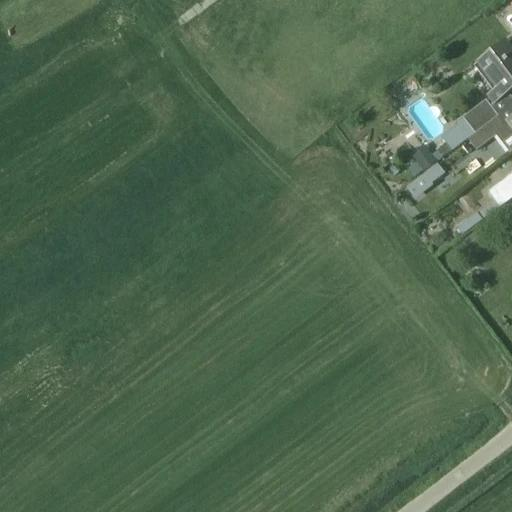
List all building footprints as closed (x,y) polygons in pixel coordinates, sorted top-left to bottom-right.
[(498,91),(489,99),(496,107),(511,94),(511,51),(507,45),(479,67),(498,91)] [(442,160),(468,140),(498,118),(491,109),(486,103),(463,120),(466,123),(459,128),(462,133),(437,153),(442,160)] [(498,118),(468,140),(476,151),(496,137),(510,156),(511,154),(511,121),(505,127),(498,118)] [(426,173),(408,187),(420,202),(451,178),(424,144),(412,154),(426,173)] [(511,177),(488,195),(495,203),(500,210),(511,201),(511,177)] [(492,216),(500,210),(495,203),(486,209),(492,216)] [(483,222),(477,214),(467,222),(473,230),(483,222)] [(471,252),(488,238),(481,229),(464,242),(471,252)]
